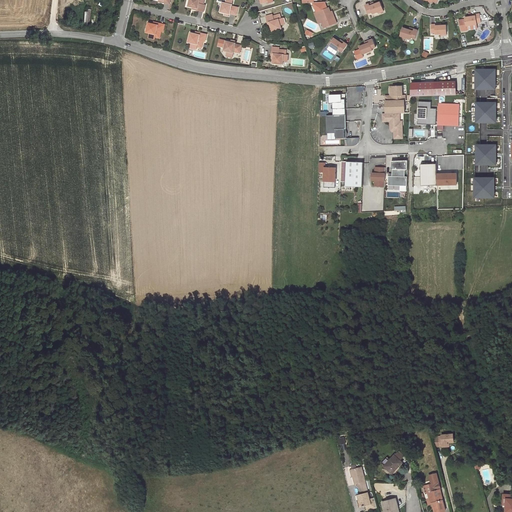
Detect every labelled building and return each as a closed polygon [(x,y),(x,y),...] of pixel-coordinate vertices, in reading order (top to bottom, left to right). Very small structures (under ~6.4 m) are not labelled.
[(189,0),(189,6),(193,7),(197,8),(197,10),(204,12),(206,4),(204,4),(204,0),(189,0)] [(226,3),(223,2),(221,11),(225,13),(230,14),(231,13),(237,14),(238,7),(232,6),(233,2),(227,0),(226,3)] [(371,3),(366,4),(369,12),(373,11),(374,13),(379,11),(384,9),(382,1),(375,3),(371,5),(371,3)] [(329,6),(319,10),(323,21),(322,22),(324,27),(337,23),(335,17),(333,18),(331,11),(329,6)] [(323,21),(319,10),(314,12),(319,23),(322,22),(323,21)] [(473,16),(466,17),(467,18),(460,20),(463,31),(468,30),(468,27),(468,25),(473,24),(479,23),(479,22),(483,21),(481,13),(477,14),(477,15),(473,16)] [(273,14),(266,16),(268,23),(270,23),(271,27),(273,31),(282,28),(281,25),(284,24),(282,18),(280,14),(274,16),(273,14)] [(154,23),(149,22),(147,32),(150,33),(149,35),(156,37),(160,38),(162,31),(164,32),(165,24),(158,23),(157,24),(154,23)] [(437,24),(432,24),(433,32),(437,32),(437,33),(443,33),(448,33),(448,25),(441,25),(437,25),(437,24)] [(410,30),(404,28),(402,36),(407,37),(413,39),(413,37),(417,38),(419,30),(415,29),(414,31),(410,30)] [(196,33),(191,32),(189,42),(192,43),(191,45),(198,46),(202,47),(204,41),(206,41),(207,34),(200,32),(200,34),(196,33)] [(340,41),(335,37),(330,44),(335,47),(339,50),(340,49),(344,51),(349,44),(345,41),(344,43),(340,41)] [(367,43),(361,46),(364,53),(369,51),(374,49),(374,47),(377,46),(374,38),(370,39),(371,42),(367,43)] [(231,42),(227,41),(224,50),(227,51),(227,53),(233,55),(234,51),(240,53),(242,45),(236,44),(236,43),(231,42)] [(280,48),(273,47),(272,54),(274,55),(274,59),(273,63),(283,64),(284,61),(286,61),(286,54),(287,50),(280,49),(280,48)] [(495,68),(476,69),(477,90),(496,89),(495,68)] [(456,82),(413,83),(413,96),(457,95),(456,82)] [(386,96),(386,101),(405,101),(405,95),(403,95),(403,86),(389,86),(390,96),(386,96)] [(346,100),(342,100),(342,95),(330,95),(330,103),(333,103),(334,115),(346,115),(346,100)] [(405,101),(386,101),(387,113),(405,112),(405,101)] [(437,109),(431,108),(431,102),(419,101),(418,124),(436,124),(437,109)] [(496,101),(476,102),(476,124),(497,123),(496,101)] [(460,104),(439,104),(439,125),(459,125),(460,104)] [(400,121),(400,113),(383,113),(383,121),(391,121),(391,127),(395,131),(395,138),(403,138),(402,121),(400,121)] [(347,115),(327,116),(328,133),(336,133),(336,137),(338,139),(345,138),(345,129),(346,129),(347,129),(347,115)] [(496,144),(476,145),(477,164),(497,164),(496,144)] [(408,160),(392,161),(392,169),(393,169),(393,176),(390,176),(389,185),(407,186),(408,176),(405,176),(405,169),(408,169),(408,160)] [(364,162),(348,161),(347,186),(363,187),(364,162)] [(437,164),(421,164),(421,185),(437,185),(437,164)] [(325,167),(325,172),(324,183),(336,183),(336,168),(325,167)] [(376,173),(373,173),(373,180),(376,180),(376,186),(386,186),(386,168),(376,167),(376,173)] [(457,173),(437,173),(437,185),(457,184),(457,173)] [(494,177),(475,178),(475,199),(495,198),(494,177)] [(450,442),(455,442),(454,434),(443,435),(444,447),(451,446),(450,442)] [(398,451),(395,455),(400,460),(404,455),(398,451)] [(384,466),(392,473),(402,462),(400,460),(395,455),(390,460),(385,466),(384,466)] [(382,463),(385,466),(390,460),(387,457),(382,463)] [(357,468),(352,469),(351,470),(353,476),(355,484),(358,483),(361,492),(368,491),(362,467),(357,468)] [(429,504),(431,503),(433,503),(435,511),(438,511),(446,510),(440,489),(441,489),(439,482),(437,473),(429,475),(431,484),(423,486),(425,491),(428,493),(428,492),(430,498),(427,498),(429,504)] [(378,508),(375,498),(370,499),(368,492),(358,495),(359,499),(362,499),(363,506),(367,505),(368,510),(378,508)] [(511,511),(511,494),(504,494),(503,505),(506,505),(505,511),(511,511)] [(396,511),(393,499),(382,502),(384,511),(396,511)]
